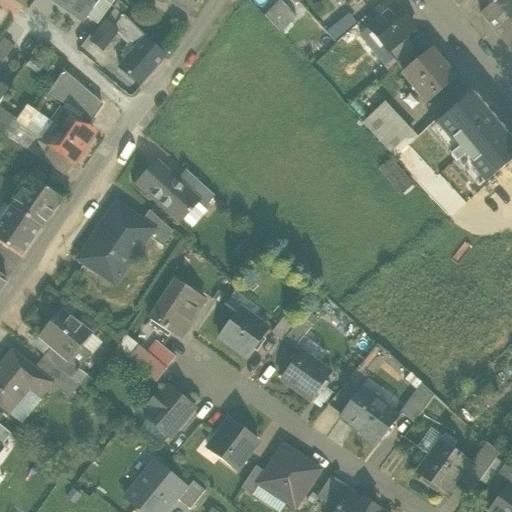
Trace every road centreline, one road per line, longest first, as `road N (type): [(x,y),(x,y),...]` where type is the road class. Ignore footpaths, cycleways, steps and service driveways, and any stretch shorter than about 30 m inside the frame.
road 1 (residential): [(422,511),(198,360)]
road 2 (residential): [(0,308),(138,116)]
road 3 (residential): [(21,14),(138,116)]
road 4 (residential): [(138,116),(223,0)]
road 5 (residential): [(511,98),(428,0)]
